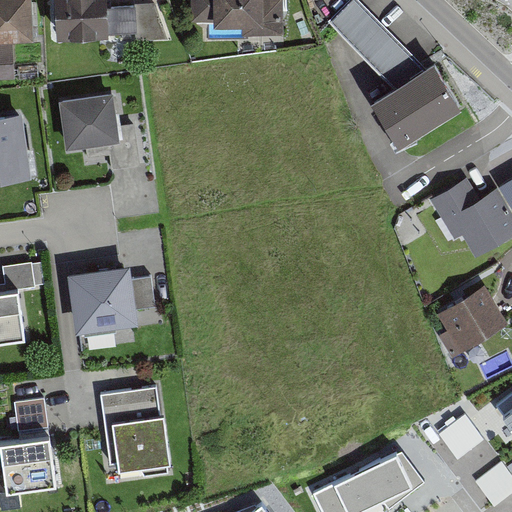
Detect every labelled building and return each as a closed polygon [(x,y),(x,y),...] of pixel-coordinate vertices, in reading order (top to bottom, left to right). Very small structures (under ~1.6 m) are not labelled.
[(33,0),(0,0),(0,36),(35,35),(33,0)] [(109,0),(60,0),(61,35),(141,34),(141,41),(169,40),(169,30),(160,7),(110,9),(109,0)] [(191,0),(192,20),(215,20),(215,22),(243,21),(243,32),(285,31),(283,0),(191,0)] [(425,63),(361,0),(347,0),(329,18),(393,83),(425,63)] [(14,42),(0,42),(0,77),(16,77),(14,42)] [(462,102),(435,57),(425,63),(393,83),(373,95),(400,140),(462,102)] [(114,89),(60,96),(67,145),(86,143),(121,138),(119,124),(114,89)] [(24,109),(0,112),(0,178),(33,174),(24,109)] [(119,124),(121,138),(86,143),(88,155),(110,152),(112,167),(141,163),(135,121),(119,124)] [(511,178),(501,185),(511,203),(511,178)] [(475,205),(462,184),(434,201),(444,216),(456,209),(479,246),(511,225),(511,222),(494,193),(475,205)] [(6,286),(19,284),(36,282),(33,260),(3,264),(6,286)] [(131,261),(68,269),(76,329),(139,321),(138,307),(133,276),(131,261)] [(133,276),(138,307),(156,305),(152,274),(133,276)] [(6,286),(0,287),(0,338),(26,335),(19,284),(6,286)] [(502,319),(483,289),(444,313),(453,327),(441,334),(454,354),(467,346),(465,342),(502,319)] [(157,383),(101,391),(111,462),(119,461),(120,468),(172,461),(165,411),(161,412),(157,383)] [(511,394),(498,405),(511,423),(511,394)] [(45,396),(15,400),(20,436),(50,432),(45,396)] [(484,437),(465,413),(440,433),(458,457),(484,437)] [(20,436),(0,439),(7,490),(57,483),(50,432),(20,436)] [(402,448),(314,492),(323,511),(325,511),(345,502),(349,511),(353,511),(383,498),(390,506),(425,479),(402,448)] [(511,490),(511,473),(502,461),(476,481),(495,504),(511,490)] [(240,511),(238,509),(231,511),(270,511),(263,502),(249,511),(240,511)]
